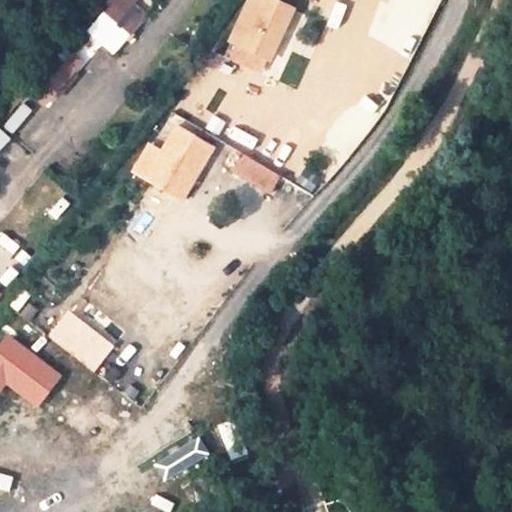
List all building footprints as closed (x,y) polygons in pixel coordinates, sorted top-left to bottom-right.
[(115,0),(88,32),(114,54),(147,16),(135,5),(138,0),(115,0)] [(240,19),(229,43),(270,62),(294,10),(273,0),(260,0),(249,24),(240,19)] [(41,82),(31,95),(44,106),(83,63),(73,54),(45,86),(41,82)] [(222,113),(242,79),(214,62),(194,96),(222,113)] [(173,125),(159,150),(143,178),(184,201),(214,148),(173,125)] [(0,127),(0,152),(1,154),(14,137),(1,126),(0,127)] [(149,144),(134,172),(143,178),(159,150),(149,144)] [(239,153),(228,171),(270,196),(281,177),(239,153)] [(153,326),(177,286),(117,249),(92,289),(153,326)] [(94,373),(118,347),(74,306),(50,332),(94,373)]
